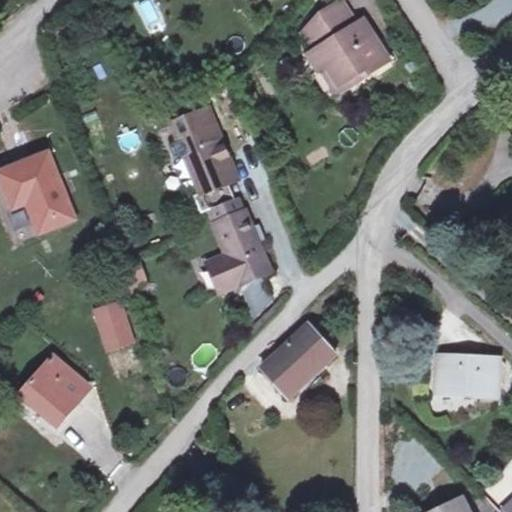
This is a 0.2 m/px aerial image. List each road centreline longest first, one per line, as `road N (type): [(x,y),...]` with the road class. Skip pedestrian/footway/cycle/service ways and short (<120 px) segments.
road 1 (residential): [(373,229),(113,511)]
road 2 (tertiary): [(369,511),(373,229)]
road 3 (tertiary): [(373,229),(421,140),(469,97)]
